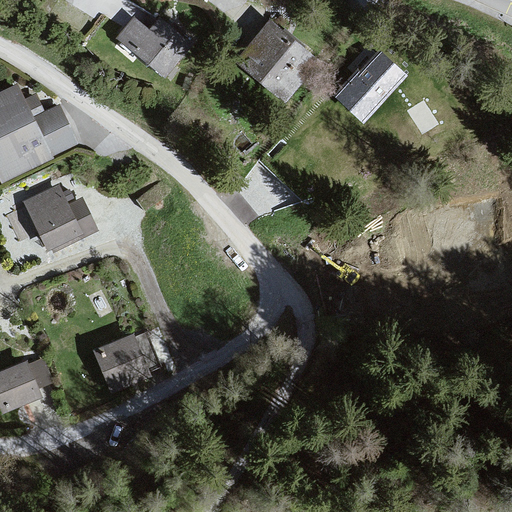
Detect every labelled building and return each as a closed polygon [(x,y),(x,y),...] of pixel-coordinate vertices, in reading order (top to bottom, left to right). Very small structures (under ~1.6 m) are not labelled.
[(136,17),(121,40),(168,86),(191,58),(136,17)] [(327,62),(273,21),(242,67),(295,109),(327,62)] [(361,60),(339,86),(370,114),(394,84),(361,60)] [(18,84),(0,93),(0,175),(6,187),(84,147),(57,108),(40,115),(18,84)] [(59,187),(22,204),(53,254),(98,232),(81,197),(71,202),(59,187)] [(135,335),(95,350),(112,386),(148,371),(135,335)] [(35,361),(0,371),(0,403),(6,417),(47,404),(35,361)]
